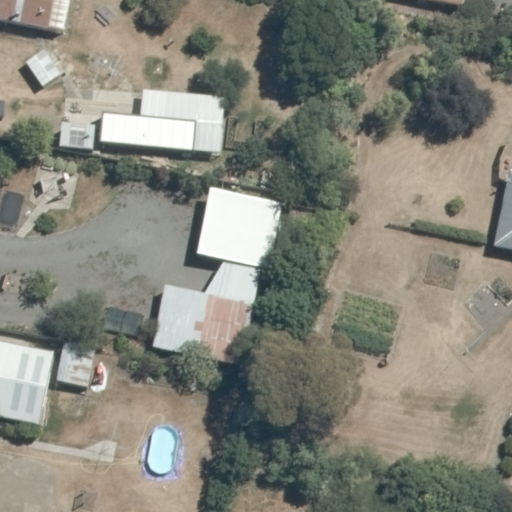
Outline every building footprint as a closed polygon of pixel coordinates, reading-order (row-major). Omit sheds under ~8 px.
[(0,0),(0,25),(60,38),(68,0),(0,0)] [(72,115),(65,142),(136,159),(142,131),(72,115)] [(511,131),(491,252),(511,255),(511,131)] [(79,169),(36,160),(28,204),(70,213),(79,169)] [(239,368),(258,271),(268,273),(280,204),(205,191),(193,260),(215,263),(209,296),(163,287),(151,351),(239,368)] [(94,348),(61,341),(53,384),(85,391),(94,348)] [(48,350),(0,342),(0,423),(36,429),(48,350)]
